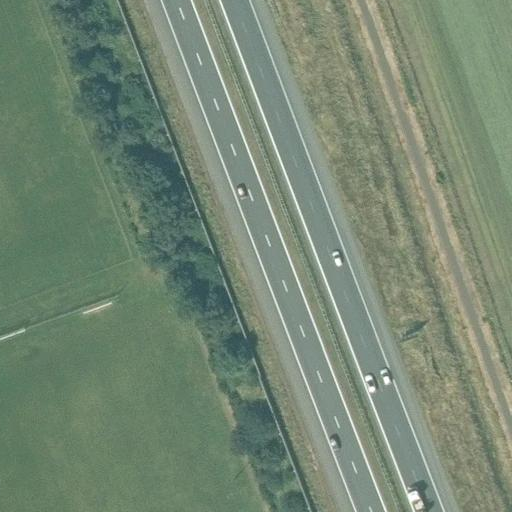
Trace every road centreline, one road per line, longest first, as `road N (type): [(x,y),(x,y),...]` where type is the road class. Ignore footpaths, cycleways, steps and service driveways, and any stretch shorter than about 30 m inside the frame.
road 1 (motorway): [(436,511),(237,0)]
road 2 (motorway): [(174,0),(369,511)]
